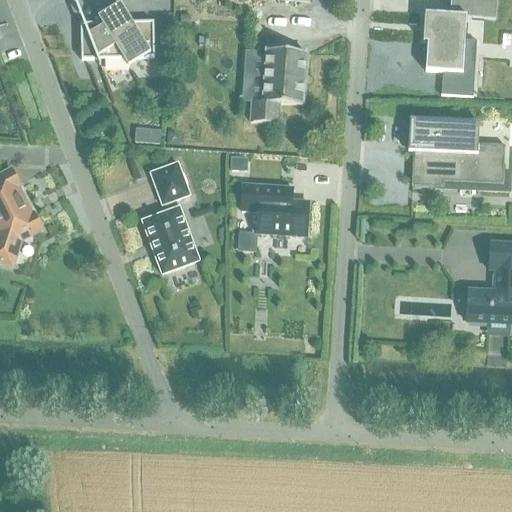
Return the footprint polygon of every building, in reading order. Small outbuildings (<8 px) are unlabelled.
[(472,0),(472,19),(496,21),(497,0),(495,0),(472,0)] [(102,25),(84,25),(80,26),(81,62),(154,60),(153,24),(131,24),(120,7),(99,20),(102,25)] [(467,18),(429,15),(429,16),(425,16),(423,45),(427,45),(425,73),(446,75),(446,74),(462,75),(465,43),(467,18)] [(303,108),(306,55),(266,52),(262,105),(251,104),(250,126),(278,128),(279,106),(303,108)] [(482,126),(406,122),(406,124),(410,124),(409,145),(418,145),(418,153),(413,153),(411,189),(443,190),(443,184),(479,186),(479,192),(509,194),(510,175),(504,174),(505,147),(477,146),(478,127),(482,127),(482,126)] [(160,146),(161,133),(135,132),(134,145),(160,146)] [(234,172),(251,173),(253,160),(235,158),(234,172)] [(142,224),(162,277),(199,264),(179,210),(178,210),(175,203),(189,198),(177,165),(150,175),(162,208),(164,207),(167,214),(142,224)] [(0,233),(2,237),(0,237),(0,264),(7,267),(13,264),(19,247),(17,244),(41,232),(41,233),(42,233),(33,215),(32,215),(33,217),(29,219),(23,209),(26,207),(22,200),(20,201),(14,190),(18,188),(19,189),(20,189),(11,171),(10,172),(11,173),(0,178),(0,233)] [(308,205),(291,204),(289,201),(285,201),(286,191),(292,192),(292,190),(243,187),(241,214),(258,215),(256,236),(306,239),(308,205)] [(468,296),(472,296),(472,306),(472,319),(484,319),(484,320),(489,320),(488,326),(489,326),(489,331),(507,332),(507,327),(507,326),(511,326),(511,246),(490,245),(489,273),(496,273),(495,294),(468,292),(468,296)]
